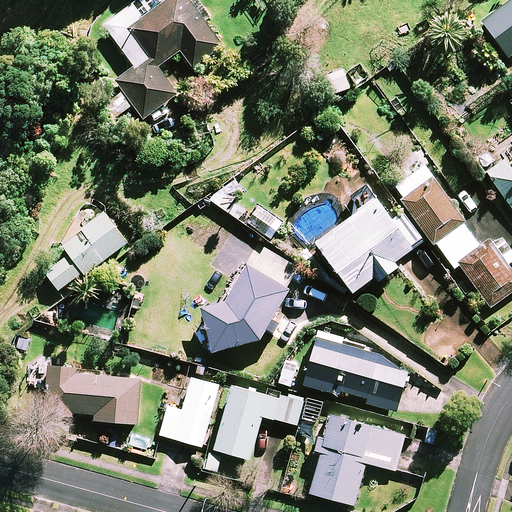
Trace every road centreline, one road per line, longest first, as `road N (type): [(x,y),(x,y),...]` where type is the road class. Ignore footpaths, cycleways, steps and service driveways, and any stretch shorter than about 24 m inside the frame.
road 1 (residential): [(164,511),(0,466)]
road 2 (residential): [(511,393),(483,449),(467,511)]
